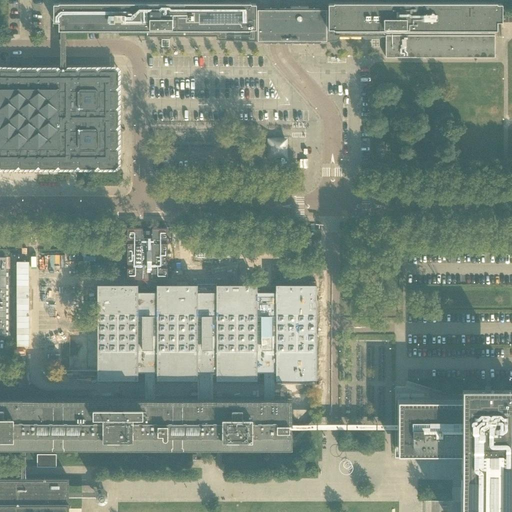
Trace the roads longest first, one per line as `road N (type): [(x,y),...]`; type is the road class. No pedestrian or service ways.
road 1 (unclassified): [(137,206),(138,66),(131,50),(0,45)]
road 2 (unclassified): [(332,206),(332,121),(281,60),(276,0)]
road 3 (unclassified): [(333,422),(332,206)]
road 4 (unclassified): [(332,206),(137,206)]
road 5 (unclassified): [(332,206),(511,206)]
road 6 (unclassified): [(0,206),(137,206)]
